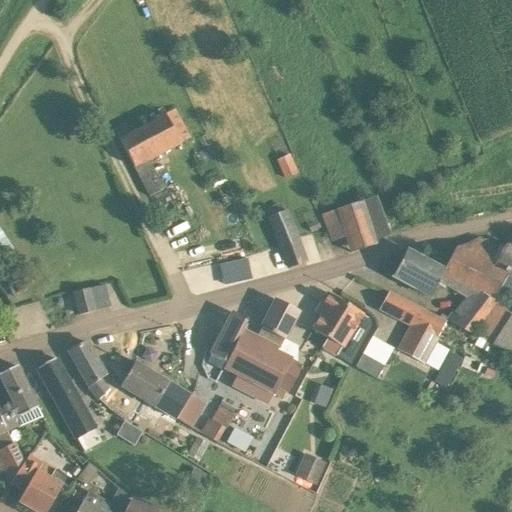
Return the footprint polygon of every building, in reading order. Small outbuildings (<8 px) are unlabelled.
[(146,161),(179,144),(188,139),(173,111),(164,116),(128,135),(124,126),(114,131),(118,140),(133,168),(146,161)] [(299,174),(292,157),(278,162),(286,180),(299,174)] [(320,209),(331,238),(345,233),(349,245),(392,230),(376,188),(320,209)] [(308,261),(288,213),(268,222),(288,270),(308,261)] [(511,250),(503,247),(493,266),(507,274),(509,270),(511,272),(511,250)] [(449,260),(443,270),(456,277),(451,288),(468,298),(456,314),(455,313),(454,314),(453,313),(447,323),(470,334),(490,309),(492,302),(498,291),(507,274),(493,266),(456,248),(449,260)] [(456,277),(443,270),(427,262),(406,251),(391,278),(430,299),(439,282),(451,288),(456,277)] [(433,251),(427,262),(443,270),(449,260),(433,251)] [(253,277),(247,255),(219,262),(225,284),(253,277)] [(511,272),(509,270),(507,274),(498,291),(511,297),(511,272)] [(79,316),(94,312),(88,289),(73,293),(79,316)] [(327,294),(314,314),(320,317),(312,331),(326,340),(321,348),(336,357),(361,315),(327,294)] [(422,365),(422,364),(444,324),(387,295),(378,310),(411,327),(397,352),(422,365)] [(260,329),(254,341),(236,377),(231,387),(251,398),(257,387),(272,395),(276,387),(288,393),(301,369),(289,362),(273,354),(276,349),(271,346),(276,337),(283,341),(298,313),(275,301),(260,329)] [(246,321),(232,313),(209,356),(224,364),(246,321)] [(223,369),(236,377),(254,341),(241,334),(223,369)] [(132,412),(141,400),(120,387),(121,386),(111,373),(104,377),(85,343),(68,352),(89,389),(88,389),(98,401),(110,413),(123,423),(124,422),(132,412)] [(382,367),(362,356),(355,368),(375,380),(382,367)] [(460,368),(461,368),(468,371),(478,375),(482,365),(464,357),(460,368)] [(37,369),(75,439),(93,430),(54,360),(37,369)] [(153,408),(175,420),(189,396),(134,363),(121,386),(120,387),(141,400),(153,408)] [(0,380),(12,403),(0,409),(0,420),(6,434),(18,428),(41,418),(16,367),(0,375),(0,380)] [(189,396),(175,420),(191,429),(204,405),(189,396)] [(25,461),(14,446),(12,447),(8,440),(5,434),(6,434),(0,420),(0,454),(1,455),(0,455),(0,472),(9,485),(25,461)] [(209,421),(200,435),(215,443),(224,429),(209,421)] [(294,478),(313,486),(323,464),(304,455),(294,478)] [(25,461),(9,485),(23,493),(17,504),(31,511),(46,511),(61,487),(49,480),(53,472),(28,457),(25,461)] [(76,480),(86,488),(97,472),(88,464),(76,480)] [(123,511),(130,500),(117,489),(109,505),(87,493),(76,511),(123,511)] [(158,511),(130,499),(130,500),(123,511),(158,511)]
